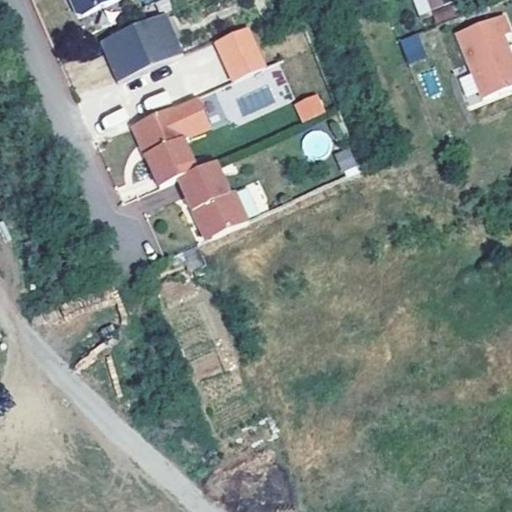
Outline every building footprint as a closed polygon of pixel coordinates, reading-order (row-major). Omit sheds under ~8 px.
[(70,0),(68,1),(73,15),(82,16),(118,0),(70,0)] [(412,0),(418,15),(456,2),(455,0),(412,0)] [(435,22),(457,15),(452,3),(431,10),(435,22)] [(163,16),(97,45),(114,86),(181,58),(163,16)] [(504,16),(458,34),(483,100),(511,88),(511,59),(503,37),(511,34),(504,16)] [(214,38),(227,80),(265,69),(251,26),(214,38)] [(399,39),(409,64),(427,57),(418,33),(399,39)] [(289,45),(294,55),(300,52),(296,42),(289,45)] [(276,51),(280,61),(294,55),(289,45),(276,51)] [(302,122),(326,111),(316,92),(293,104),(302,122)] [(177,180),(197,171),(183,141),(186,138),(174,109),(138,125),(150,154),(144,157),(158,188),(177,180)] [(130,128),(144,157),(150,154),(138,125),(130,128)] [(340,169),(355,165),(351,148),(335,152),(340,169)] [(213,239),(247,224),(234,192),(229,194),(215,163),(197,171),(177,180),(191,211),(199,208),(213,239)] [(191,211),(205,244),(213,239),(199,208),(191,211)]
